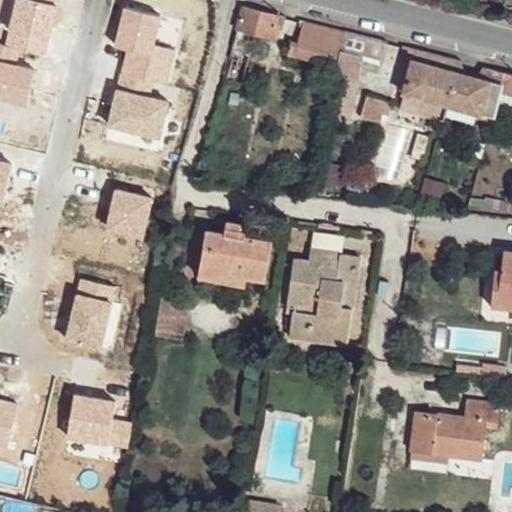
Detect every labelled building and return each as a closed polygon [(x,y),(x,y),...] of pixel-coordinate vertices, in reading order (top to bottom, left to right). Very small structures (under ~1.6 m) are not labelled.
[(281,15),(246,6),(241,28),(274,36),(281,15)] [(348,32),(304,22),(299,56),(336,65),(341,48),(344,49),(348,32)] [(392,42),(348,32),(344,49),(339,73),(338,79),(363,86),(371,52),(362,49),(363,45),(389,51),(392,42)] [(477,72),(463,68),(461,63),(461,60),(419,50),(406,94),(448,103),(494,115),(500,91),(504,70),(489,66),(477,72)] [(511,72),(504,70),(500,91),(511,93),(511,72)] [(383,115),(388,116),(392,101),(370,95),(365,118),(381,122),(383,115)] [(395,118),(399,103),(392,101),(388,116),(395,118)] [(225,234),(208,231),(201,268),(201,275),(240,284),(242,275),(266,278),(273,244),(247,239),(248,226),(227,222),(225,234)] [(351,310),(362,252),(298,244),(288,311),(297,313),(292,335),(348,343),(351,310)] [(511,253),(507,253),(504,279),(496,278),(492,308),(511,308),(511,253)] [(465,417),(414,413),(409,449),(481,458),(487,424),(497,426),(499,404),(469,401),(465,417)] [(279,511),(281,501),(244,495),(241,511),(279,511)]
